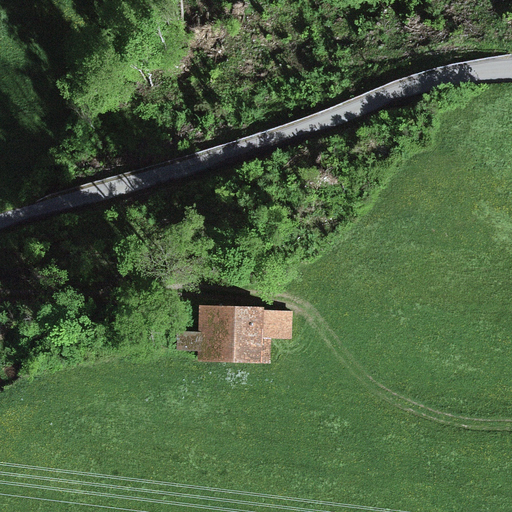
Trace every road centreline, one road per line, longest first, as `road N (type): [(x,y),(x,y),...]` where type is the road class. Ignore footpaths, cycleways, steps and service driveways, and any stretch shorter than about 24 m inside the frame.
road 1 (track): [(0,290),(278,296),(312,315),(359,375),(399,402),(449,419),(511,424)]
road 2 (unclassified): [(0,219),(154,178),(454,76),(511,70)]
